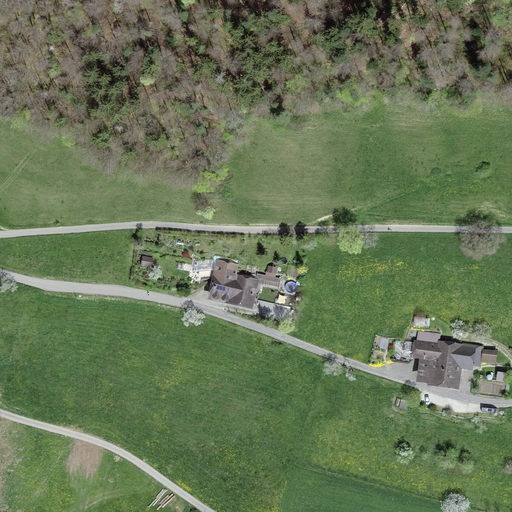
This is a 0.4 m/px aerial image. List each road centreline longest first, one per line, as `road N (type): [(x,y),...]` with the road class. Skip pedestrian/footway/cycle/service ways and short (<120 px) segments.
road 1 (unclassified): [(0,270),(175,300),(385,374),(511,403)]
road 2 (track): [(0,233),(130,224),(511,229)]
